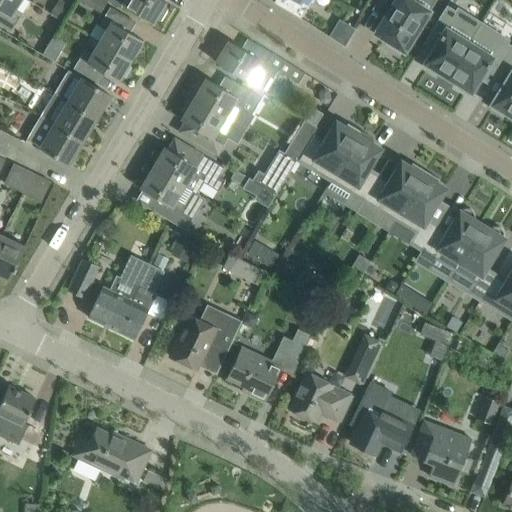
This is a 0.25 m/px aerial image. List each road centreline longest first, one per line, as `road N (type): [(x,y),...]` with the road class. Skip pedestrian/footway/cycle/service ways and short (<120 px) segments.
road 1 (residential): [(13,331),(208,0)]
road 2 (residential): [(327,511),(280,462),(245,440),(13,331)]
road 3 (residential): [(231,0),(511,172)]
